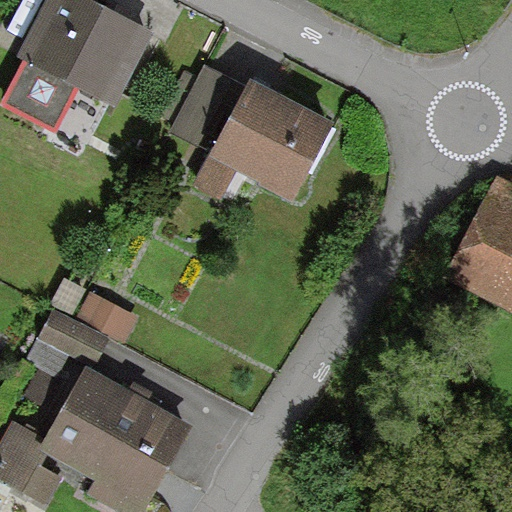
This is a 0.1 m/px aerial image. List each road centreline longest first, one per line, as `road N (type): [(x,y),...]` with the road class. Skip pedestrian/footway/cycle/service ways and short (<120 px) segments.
road 1 (residential): [(204,511),(469,120)]
road 2 (residential): [(238,0),(469,120)]
